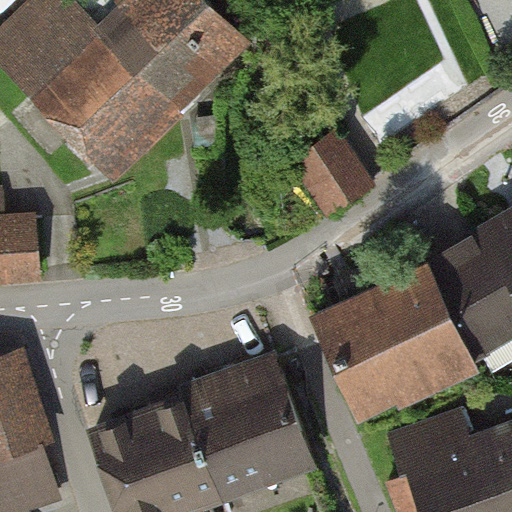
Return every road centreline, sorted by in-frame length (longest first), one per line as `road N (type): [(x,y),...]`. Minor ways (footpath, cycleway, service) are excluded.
road 1 (residential): [(511,133),(312,267),(258,290)]
road 2 (residential): [(381,511),(297,326),(258,290)]
road 3 (residential): [(104,511),(48,307)]
road 4 (residential): [(258,290),(48,307)]
